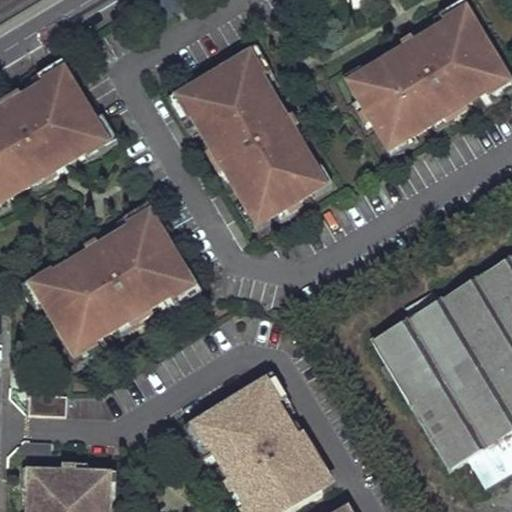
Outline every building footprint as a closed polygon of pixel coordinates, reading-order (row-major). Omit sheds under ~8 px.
[(391,59),(354,81),(360,90),(354,94),(365,112),(360,115),(367,126),(372,123),(383,141),(388,138),(394,148),(432,124),(429,121),(438,116),(443,123),(473,105),(471,101),(483,93),(485,95),(505,84),(489,57),(483,60),(473,43),(478,40),(462,13),(441,25),(443,27),(420,41),(423,46),(394,64),(391,59)] [(259,79),(246,58),(220,75),(223,80),(206,90),(203,85),(176,101),(189,123),(192,121),(211,153),(207,156),(220,178),(229,172),(234,181),(230,184),(252,222),(261,216),(265,222),(283,211),(286,216),(298,209),(295,204),(313,193),(310,188),(318,182),(295,144),(290,147),(284,136),(293,131),(286,119),(282,122),(257,80),(259,79)] [(41,92),(20,104),(16,97),(0,106),(0,119),(1,122),(0,122),(0,205),(29,188),(27,184),(38,177),(43,186),(54,180),(51,175),(82,157),(83,159),(104,146),(86,118),(81,121),(71,104),(76,101),(61,76),(39,89),(41,92)] [(164,245),(148,219),(127,231),(128,234),(103,249),(106,254),(80,270),(76,265),(54,279),(52,277),(31,290),(48,317),(53,314),(64,332),(59,335),(75,360),(95,347),(94,345),(117,332),(114,328),(124,322),(129,330),(150,317),(148,313),(168,300),(170,302),(190,289),(174,262),(169,265),(159,249),(164,245)] [(511,263),(441,307),(434,296),(405,313),(412,325),(373,349),(450,478),(470,466),(486,494),(511,478),(511,263)] [(265,387),(239,403),(242,408),(224,419),(221,414),(195,430),(207,450),(209,449),(223,471),(228,468),(235,479),(226,485),(232,496),(237,493),(247,509),(242,511),(295,511),(322,495),(314,484),(324,478),(292,427),(288,430),(275,408),(277,407),(265,387)] [(67,400),(30,399),(29,418),(66,420),(67,400)] [(106,511),(107,487),(97,487),(97,480),(76,480),(76,474),(62,474),(62,479),(41,479),(41,485),(30,485),(30,503),(32,503),(32,511),(106,511)]
